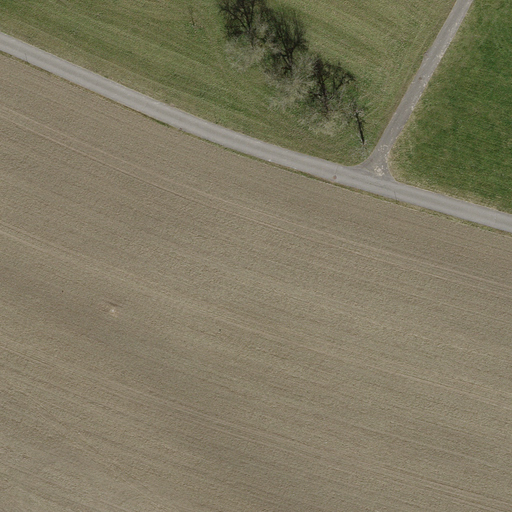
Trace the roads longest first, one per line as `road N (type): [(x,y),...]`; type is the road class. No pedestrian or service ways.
road 1 (track): [(511,223),(239,143),(0,43)]
road 2 (track): [(365,181),(467,0)]
